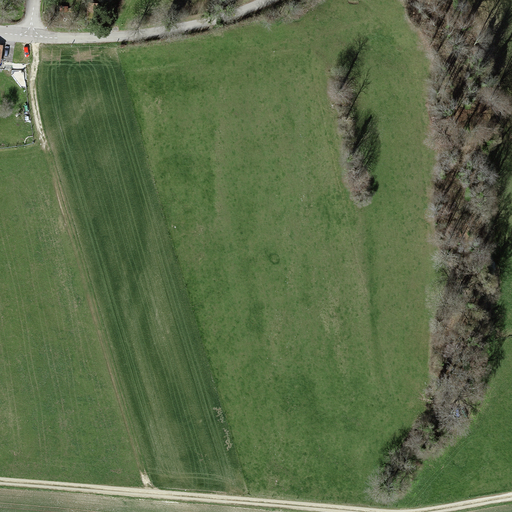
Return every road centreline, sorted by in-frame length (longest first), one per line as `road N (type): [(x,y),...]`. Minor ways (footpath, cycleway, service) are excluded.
road 1 (track): [(29,35),(33,96),(151,496)]
road 2 (tertiary): [(265,0),(142,34),(29,35)]
road 3 (track): [(151,496),(361,511)]
road 4 (track): [(0,482),(151,496)]
